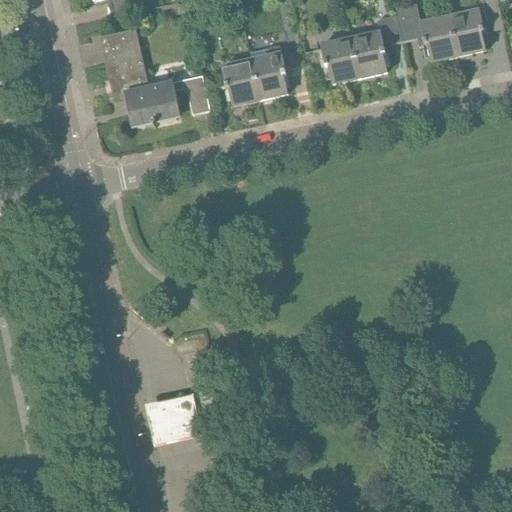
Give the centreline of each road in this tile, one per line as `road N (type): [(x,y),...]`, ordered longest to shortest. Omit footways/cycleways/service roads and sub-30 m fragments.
road 1 (residential): [(67,184),(511,89)]
road 2 (tertiary): [(139,511),(67,184)]
road 3 (tertiary): [(67,184),(28,0)]
